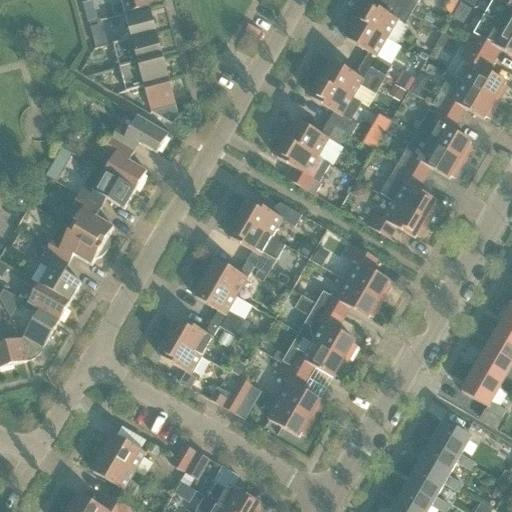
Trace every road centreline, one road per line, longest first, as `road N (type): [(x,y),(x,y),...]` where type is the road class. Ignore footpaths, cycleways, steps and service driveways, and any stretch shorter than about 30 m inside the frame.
road 1 (residential): [(91,361),(300,0)]
road 2 (tertiary): [(331,502),(511,191)]
road 3 (residential): [(331,502),(91,361)]
road 4 (residential): [(91,361),(35,457),(0,437)]
